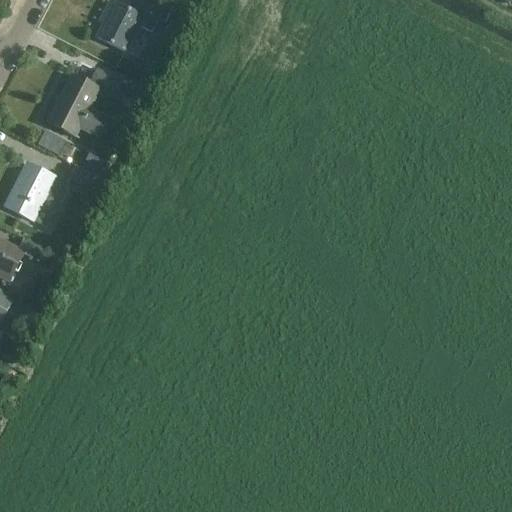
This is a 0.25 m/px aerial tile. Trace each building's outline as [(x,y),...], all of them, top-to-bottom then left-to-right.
[(151,36),(162,14),(139,2),(133,15),(110,3),(103,18),(107,20),(97,40),(124,54),(137,29),(151,36)] [(182,33),(189,19),(175,12),(168,26),(182,33)] [(107,120),(108,121),(109,120),(88,110),(100,88),(115,96),(121,84),(96,72),(90,83),(92,84),(90,88),(72,78),(61,98),(63,99),(56,112),(55,111),(47,125),(78,141),(79,140),(74,138),(80,126),(98,135),(96,139),(97,140),(107,120)] [(131,100),(145,107),(152,94),(138,87),(131,100)] [(70,189),(54,181),(55,181),(30,168),(19,191),(16,189),(5,210),(33,224),(47,196),(62,204),(70,189)] [(95,195),(102,182),(75,168),(68,181),(95,195)] [(54,256),(45,252),(24,241),(18,251),(0,241),(0,280),(8,284),(23,256),(38,264),(47,269),(54,256)] [(67,265),(62,276),(74,283),(80,272),(67,265)] [(0,324),(2,324),(12,304),(0,297),(0,324)] [(28,312),(23,323),(32,328),(37,317),(28,312)]
